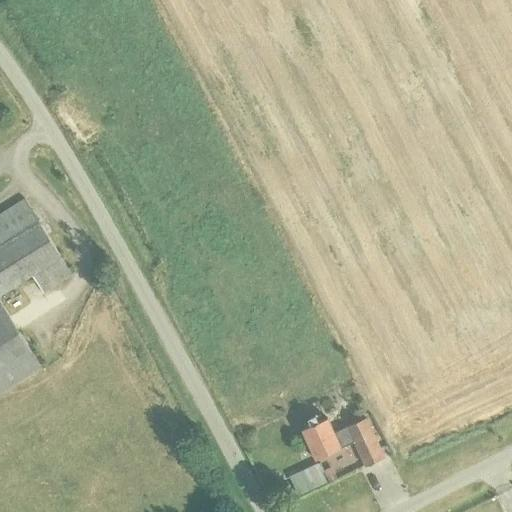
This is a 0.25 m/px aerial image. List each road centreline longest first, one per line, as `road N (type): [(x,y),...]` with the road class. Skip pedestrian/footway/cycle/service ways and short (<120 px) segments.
road 1 (unclassified): [(248,511),(0,66)]
road 2 (unclassified): [(400,511),(511,455)]
